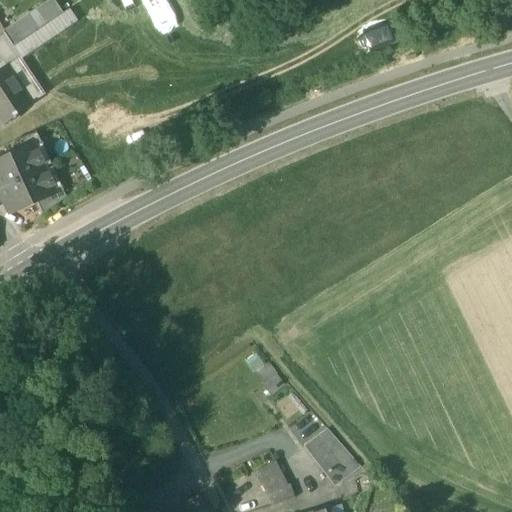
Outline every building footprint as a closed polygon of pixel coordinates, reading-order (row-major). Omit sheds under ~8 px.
[(51,0),(28,16),(38,31),(50,23),(62,14),(52,0),(51,0)] [(62,14),(50,23),(38,31),(14,47),(1,56),(8,67),(8,68),(22,59),(77,22),(68,10),(62,14)] [(7,37),(14,47),(38,31),(28,16),(5,31),(4,32),(7,37)] [(0,42),(0,54),(1,56),(14,47),(7,37),(0,42)] [(59,57),(47,39),(0,70),(0,130),(8,125),(6,121),(17,113),(20,117),(47,99),(31,76),(59,57)] [(11,143),(16,154),(36,145),(37,147),(42,144),(37,132),(11,143)] [(46,168),(52,166),(42,144),(37,147),(46,168)] [(0,161),(0,188),(46,168),(37,147),(36,145),(16,154),(0,161)] [(52,166),(46,168),(56,190),(62,187),(52,166)] [(56,190),(46,168),(0,188),(0,191),(9,212),(37,200),(57,191),(56,190)] [(37,200),(43,214),(67,198),(62,187),(56,190),(57,191),(37,200)] [(271,392),(284,385),(273,365),(260,372),(271,392)] [(344,468),(349,474),(359,466),(327,428),(318,435),(328,447),(344,468)] [(304,446),(313,458),(328,447),(318,435),(304,446)] [(344,468),(328,447),(313,458),(330,479),(344,468)] [(256,473),(268,493),(288,485),(276,462),(256,473)] [(349,474),(344,468),(330,479),(335,486),(336,486),(350,475),(349,474)] [(290,485),(288,485),(268,493),(275,505),(295,499),(290,485)] [(176,511),(209,511),(202,498),(176,511)]
